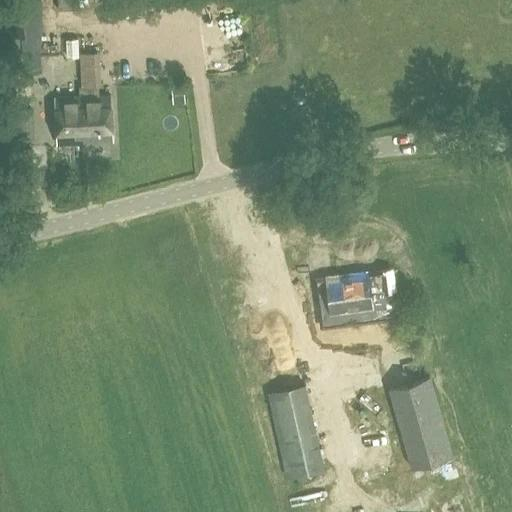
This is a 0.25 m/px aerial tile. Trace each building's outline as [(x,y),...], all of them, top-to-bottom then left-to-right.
[(44,33),(40,0),(5,0),(11,73),(41,70),(37,33),(44,33)] [(58,0),(59,12),(75,12),(75,0),(58,0)] [(89,89),(109,90),(110,62),(90,61),(89,89)] [(14,105),(42,103),(40,79),(30,79),(30,87),(13,88),(14,105)] [(56,96),(58,144),(113,141),(111,94),(56,96)] [(330,283),(333,309),(372,305),(371,293),(383,292),(396,291),(393,270),(341,276),(342,282),(330,283)] [(289,346),(291,376),(302,375),(300,345),(289,346)] [(389,388),(411,468),(454,455),(431,375),(389,388)] [(265,395),(278,456),(286,454),(290,470),(326,462),(323,447),(320,447),(306,385),(265,395)]
